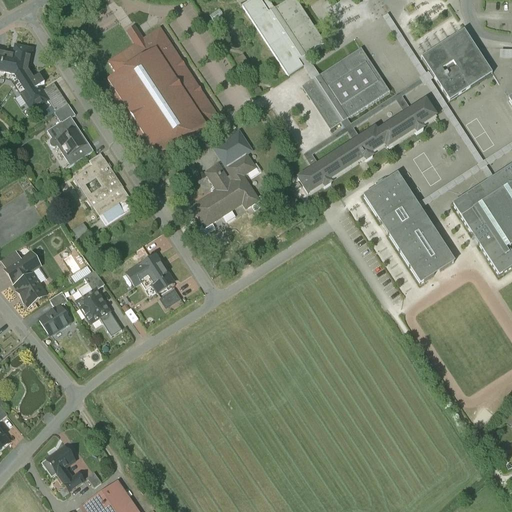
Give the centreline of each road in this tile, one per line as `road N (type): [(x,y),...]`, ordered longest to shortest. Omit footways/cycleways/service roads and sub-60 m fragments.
road 1 (residential): [(218,297),(25,10)]
road 2 (residential): [(78,393),(218,297)]
road 3 (residential): [(218,297),(334,221)]
road 4 (residential): [(78,393),(0,301)]
